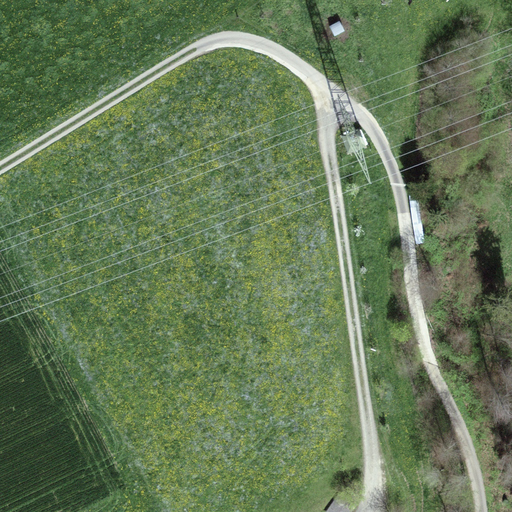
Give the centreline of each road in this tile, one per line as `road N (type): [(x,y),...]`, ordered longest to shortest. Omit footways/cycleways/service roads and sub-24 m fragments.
road 1 (track): [(0,167),(198,46),(251,40),(295,62),(368,124),(396,182),(422,340),(471,454),(481,511)]
road 2 (track): [(330,94),(327,141),(374,473),(361,511)]
